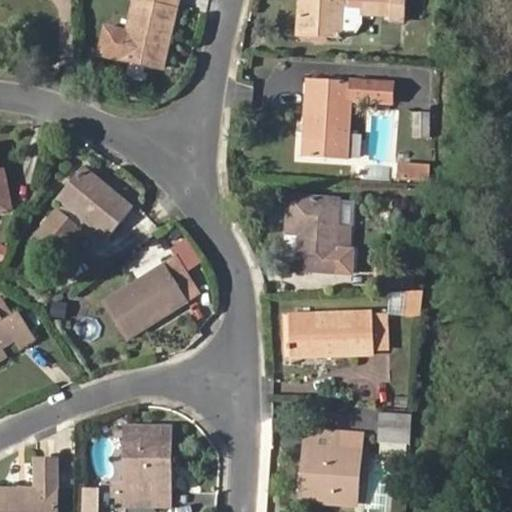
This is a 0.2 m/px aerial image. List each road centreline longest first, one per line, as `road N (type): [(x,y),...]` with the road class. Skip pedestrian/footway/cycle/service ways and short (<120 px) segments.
road 1 (residential): [(0,440),(112,388),(255,375)]
road 2 (residential): [(255,375),(251,263),(210,136)]
road 3 (residential): [(210,136),(0,108)]
road 4 (residential): [(210,136),(237,0)]
road 5 (residential): [(246,511),(255,375)]
